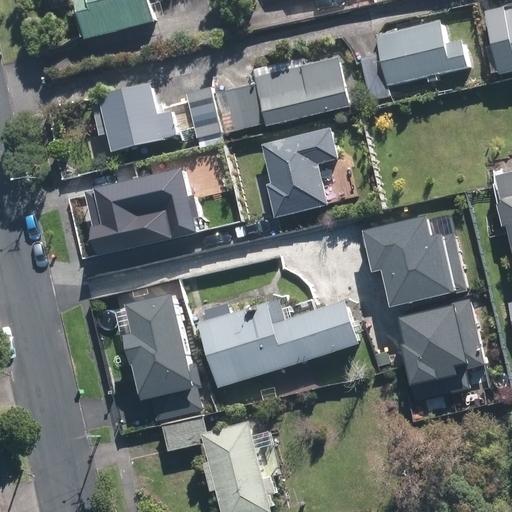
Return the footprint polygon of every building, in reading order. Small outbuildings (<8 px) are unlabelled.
[(76,0),(86,42),(156,25),(150,0),(76,0)] [(502,78),(511,75),(511,14),(508,16),(506,11),(489,15),(502,78)] [(395,89),(472,71),(466,44),(451,47),(445,23),(381,37),(386,58),(366,63),(375,102),(397,97),(395,89)] [(353,110),(341,61),(259,79),(261,86),(230,93),(239,133),(269,126),(269,129),(353,110)] [(157,117),(150,85),(98,96),(99,100),(92,102),(99,137),(107,135),(111,154),(163,142),(162,139),(177,135),(173,114),(157,117)] [(226,135),(215,90),(189,97),(199,141),(226,135)] [(337,159),(330,128),(263,142),(272,183),(267,184),(275,217),(326,206),(316,164),(337,159)] [(89,227),(96,256),(195,234),(181,170),(87,191),(94,226),(89,227)] [(511,170),(496,174),(511,245),(511,170)] [(457,297),(457,296),(467,293),(454,237),(438,241),(439,242),(431,244),(426,223),(364,237),(373,278),(382,275),(391,313),(457,297)] [(130,371),(136,370),(144,405),(194,394),(173,300),(127,310),(134,340),(124,342),(130,371)] [(486,367),(471,302),(399,318),(406,347),(402,348),(411,388),(457,378),(456,374),(486,367)] [(288,325),(281,303),(234,316),(231,306),(207,313),(210,324),(202,327),(222,390),(361,347),(349,306),(288,325)] [(210,431),(207,415),(206,414),(165,423),(165,425),(171,451),(206,443),(211,461),(205,462),(212,491),(218,490),(223,511),(273,511),(270,495),(279,493),(275,477),(266,479),(252,421),(210,431)]
